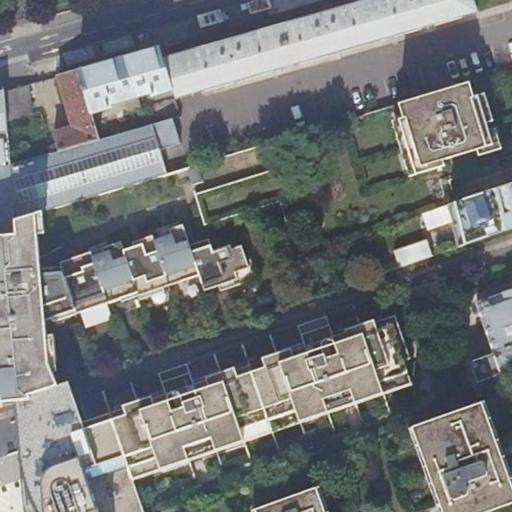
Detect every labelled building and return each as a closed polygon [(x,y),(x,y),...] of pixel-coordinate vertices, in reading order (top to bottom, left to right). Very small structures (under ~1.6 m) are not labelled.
[(172,90),(175,100),(477,13),(472,0),(371,0),(163,59),(172,90)] [(159,48),(79,71),(91,113),(111,107),(110,104),(150,93),(151,96),(172,90),(163,59),(159,48)] [(48,149),(50,154),(99,140),(91,113),(79,71),(58,77),(73,127),(54,133),(58,146),(48,149)] [(469,83),(399,104),(403,118),(400,119),(403,131),(413,166),(420,164),(423,176),(445,170),(444,164),(494,149),(481,108),(479,100),(475,101),(469,83)] [(28,86),(3,93),(6,122),(31,114),(28,86)] [(0,235),(16,234),(14,220),(35,213),(166,173),(159,150),(179,144),(172,119),(147,126),(135,129),(130,130),(116,135),(99,140),(50,154),(10,165),(6,122),(3,93),(0,93),(0,235)] [(135,129),(147,126),(142,108),(129,111),(135,129)] [(114,129),(116,135),(130,130),(129,125),(114,129)] [(511,183),(483,194),(497,235),(511,229),(511,183)] [(0,235),(0,402),(14,401),(30,399),(30,395),(58,385),(49,362),(44,320),(75,310),(75,314),(136,293),(137,297),(197,275),(203,291),(217,286),(236,279),(234,272),(247,267),(239,245),(226,250),(225,247),(211,252),(206,239),(188,245),(180,225),(166,230),(168,235),(122,252),(119,243),(99,251),(101,255),(60,268),(39,270),(29,226),(36,225),(35,213),(14,220),(16,234),(0,235)] [(443,242),(446,252),(482,240),(477,225),(465,230),(466,233),(443,242)] [(404,268),(435,257),(429,240),(398,251),(404,268)] [(511,288),(503,292),(504,295),(477,304),(494,352),(492,352),(493,355),(471,362),(477,381),(500,373),(501,375),(511,371),(511,288)] [(143,511),(132,479),(409,381),(386,316),(80,423),(70,394),(67,382),(58,385),(30,395),(30,399),(14,401),(12,414),(14,434),(16,446),(38,511),(143,511)] [(485,511),(511,502),(511,491),(479,403),(413,427),(444,511),(485,511)] [(324,511),(316,488),(253,511),(252,511),(324,511)]
